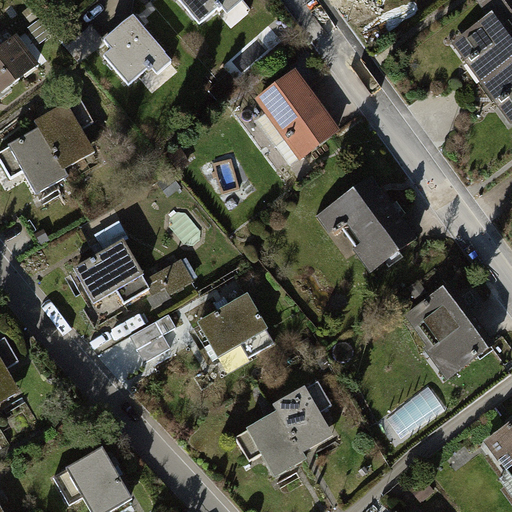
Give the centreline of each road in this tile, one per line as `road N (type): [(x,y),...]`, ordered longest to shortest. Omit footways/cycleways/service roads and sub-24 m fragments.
road 1 (residential): [(511,293),(298,0)]
road 2 (residential): [(209,511),(0,271)]
